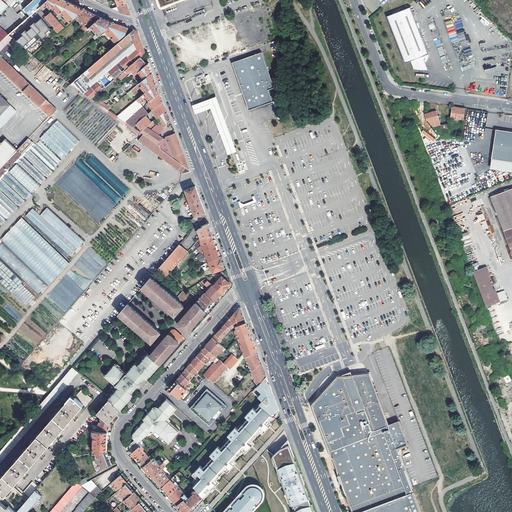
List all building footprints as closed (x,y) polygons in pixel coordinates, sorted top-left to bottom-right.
[(0,0),(0,14),(10,5),(3,0),(0,0)] [(37,10),(40,7),(47,0),(32,0),(24,8),(31,14),(37,10)] [(51,8),(53,6),(59,0),(47,0),(40,7),(43,10),(45,8),(47,4),(51,8)] [(62,11),(71,3),(69,2),(65,0),(59,0),(53,6),(59,13),(62,11)] [(71,21),(77,16),(85,10),(74,5),(71,3),(62,11),(71,21)] [(126,3),(117,6),(111,9),(118,12),(125,14),(129,15),(131,14),(126,3)] [(429,55),(411,8),(387,17),(405,64),(411,62),(414,70),(429,71),(426,63),(425,61),(426,60),(425,56),(429,55)] [(86,30),(88,28),(101,17),(99,16),(85,10),(77,16),(84,25),(82,27),(86,30)] [(56,16),(65,27),(71,21),(62,11),(59,13),(56,16)] [(58,33),(65,27),(56,16),(52,12),(46,16),(55,27),(54,28),(58,33)] [(101,17),(88,28),(90,30),(94,28),(97,32),(94,35),(96,38),(105,30),(114,23),(107,20),(101,17)] [(42,18),(16,41),(27,50),(31,46),(33,47),(38,43),(36,41),(42,36),(44,38),(48,34),(47,32),(50,29),(46,24),(46,23),(42,18)] [(105,30),(115,42),(125,34),(129,28),(123,26),(114,23),(105,30)] [(9,34),(4,30),(0,34),(0,51),(13,38),(9,34)] [(133,30),(71,84),(76,87),(78,89),(79,90),(92,99),(118,76),(141,57),(145,53),(143,48),(141,42),(137,32),(135,30),(133,30)] [(260,52),(230,62),(231,65),(247,105),(248,110),(271,100),(268,89),(273,86),(260,52)] [(0,56),(0,69),(50,116),(56,110),(0,56)] [(138,71),(147,64),(144,60),(141,57),(118,76),(121,80),(132,70),(135,74),(136,73),(138,71)] [(149,63),(147,64),(138,71),(145,79),(153,72),(151,69),(149,63)] [(154,77),(153,72),(145,79),(130,92),(136,99),(139,96),(136,92),(142,87),(146,92),(157,83),(154,77)] [(159,89),(157,83),(146,92),(137,99),(139,102),(140,102),(143,99),(144,100),(148,97),(150,100),(160,92),(160,91),(159,89)] [(136,99),(137,100),(137,99),(146,92),(142,87),(136,92),(139,96),(136,99)] [(160,92),(150,100),(148,102),(153,109),(163,101),(162,97),(160,92)] [(0,128),(16,111),(0,95),(0,128)] [(202,112),(211,109),(229,154),(236,151),(216,97),(214,98),(206,101),(192,106),(195,115),(202,112)] [(125,114),(139,102),(137,99),(137,100),(123,111),(125,114)] [(163,101),(153,109),(152,110),(158,117),(167,110),(165,105),(163,101)] [(140,102),(139,102),(125,114),(130,119),(144,107),(142,105),(140,102)] [(137,124),(146,115),(149,113),(144,107),(130,119),(125,114),(123,111),(117,116),(133,127),(137,124)] [(458,119),(463,120),(465,109),(452,107),(451,118),(454,119),(454,121),(458,121),(458,119)] [(169,115),(167,110),(158,117),(157,118),(164,127),(171,122),(169,115)] [(434,123),(435,127),(441,125),(439,119),(441,118),(440,116),(438,117),(437,112),(430,113),(426,114),(428,123),(431,122),(431,124),(434,123)] [(152,122),(146,115),(137,124),(143,130),(152,122)] [(158,121),(156,119),(152,122),(143,130),(141,132),(160,145),(164,142),(164,140),(164,139),(151,130),(157,125),(155,123),(158,121)] [(58,120),(49,129),(71,150),(80,141),(58,120)] [(140,135),(141,133),(127,123),(125,125),(140,135)] [(449,134),(450,125),(441,125),(435,127),(434,127),(443,135),(449,134)] [(49,129),(40,138),(62,159),(71,150),(49,129)] [(511,132),(496,130),(491,160),(511,162),(511,132)] [(176,134),(167,137),(175,159),(189,170),(183,153),(176,134)] [(0,168),(0,176),(32,142),(29,138),(17,150),(0,168)] [(0,168),(17,150),(5,139),(1,143),(0,141),(0,168)] [(60,160),(40,141),(37,144),(58,163),(60,160)] [(156,142),(152,148),(182,171),(187,174),(189,171),(175,160),(161,149),(159,145),(156,142)] [(57,165),(35,144),(30,148),(53,170),(57,165)] [(52,171),(29,150),(24,155),(47,177),(52,171)] [(93,154),(86,162),(123,196),(130,189),(93,154)] [(45,178),(23,156),(17,162),(40,183),(45,178)] [(80,159),(75,164),(116,203),(121,198),(80,159)] [(511,162),(491,160),(490,169),(511,171),(511,162)] [(39,185),(16,163),(9,171),(31,193),(39,185)] [(30,194),(7,172),(2,178),(25,200),(30,194)] [(24,201),(1,179),(0,180),(0,189),(18,207),(24,201)] [(190,188),(185,190),(195,217),(191,221),(192,221),(196,226),(206,215),(200,200),(195,186),(190,188)] [(503,232),(511,228),(511,187),(489,196),(503,232)] [(17,208),(0,190),(0,200),(13,212),(17,208)] [(0,213),(6,219),(11,214),(0,203),(0,213)] [(77,249),(40,215),(33,208),(26,216),(70,257),(77,249)] [(47,208),(40,215),(77,249),(84,241),(47,208)] [(22,217),(15,224),(63,270),(69,263),(22,217)] [(207,224),(205,225),(203,226),(203,227),(198,229),(201,239),(210,235),(213,234),(211,228),(209,223),(207,224)] [(15,224),(8,232),(56,277),(63,270),(15,224)] [(511,228),(503,232),(511,253),(511,228)] [(8,232),(1,239),(49,285),(56,277),(8,232)] [(210,235),(201,239),(200,239),(202,245),(213,241),(211,238),(210,235)] [(214,244),(213,241),(202,245),(204,250),(215,246),(214,244)] [(3,243),(0,246),(0,257),(38,294),(46,285),(3,243)] [(158,270),(166,278),(191,250),(188,248),(185,251),(179,245),(158,270)] [(215,246),(204,250),(207,256),(217,252),(216,250),(215,246)] [(217,252),(207,256),(209,262),(219,258),(218,255),(217,252)] [(219,258),(209,262),(211,267),(221,263),(220,261),(219,258)] [(22,281),(0,259),(0,281),(11,292),(20,283),(22,281)] [(221,263),(211,267),(213,273),(223,269),(222,266),(221,263)] [(487,267),(472,272),(486,308),(500,303),(487,267)] [(175,316),(184,306),(154,280),(151,277),(142,288),(175,316)] [(219,279),(217,281),(226,289),(230,284),(222,277),(220,279),(219,279)] [(226,289),(217,281),(215,283),(216,284),(214,286),(222,294),(226,289)] [(20,283),(11,292),(27,307),(36,297),(20,283)] [(222,294),(214,286),(213,285),(205,294),(215,302),(222,294)] [(191,298),(183,291),(179,297),(185,302),(184,303),(185,304),(191,298)] [(205,294),(204,293),(200,298),(211,307),(215,302),(205,294)] [(196,303),(206,312),(211,307),(200,298),(196,303)] [(189,331),(206,312),(196,303),(178,323),(179,326),(186,332),(189,331)] [(161,333),(128,304),(119,314),(122,317),(152,343),(161,333)] [(237,310),(234,313),(239,325),(246,323),(244,316),(241,308),(239,307),(237,310)] [(234,313),(229,319),(234,327),(236,326),(239,325),(234,313)] [(119,314),(112,322),(137,344),(142,339),(120,319),(122,317),(119,314)] [(229,319),(224,324),(229,329),(234,327),(229,319)] [(235,329),(238,336),(239,339),(251,334),(247,324),(246,323),(239,325),(236,326),(237,328),(235,329)] [(224,324),(215,335),(221,340),(230,329),(229,329),(224,324)] [(137,344),(144,350),(160,364),(182,339),(182,336),(175,330),(172,330),(154,351),(149,346),(150,344),(149,343),(148,344),(142,339),(137,344)] [(251,334),(239,339),(252,371),(261,362),(258,353),(256,348),(254,344),(251,334)] [(215,335),(213,338),(219,343),(221,340),(215,335)] [(213,338),(205,347),(213,354),(215,356),(220,350),(223,347),(219,343),(213,338)] [(205,347),(201,351),(210,359),(213,354),(205,347)] [(160,364),(144,350),(134,362),(135,363),(130,369),(126,373),(120,368),(116,365),(115,364),(105,376),(115,384),(111,389),(106,396),(110,399),(113,402),(121,410),(131,398),(130,398),(130,393),(132,393),(142,381),(145,377),(145,376),(147,375),(149,375),(150,376),(160,364)] [(201,351),(197,356),(204,363),(205,363),(210,359),(201,351)] [(224,363),(220,360),(216,364),(214,362),(203,375),(212,383),(235,357),(232,354),(224,363)] [(197,356),(190,364),(198,370),(204,363),(197,356)] [(261,362),(252,371),(255,380),(258,384),(266,376),(265,374),(261,362)] [(190,364),(186,368),(186,369),(193,375),(198,370),(190,364)] [(0,462),(78,372),(73,368),(52,392),(22,427),(0,451),(0,462)] [(186,368),(182,374),(189,380),(193,375),(186,369),(186,368)] [(420,511),(412,487),(398,453),(400,453),(399,448),(407,445),(398,422),(388,426),(371,384),(368,374),(360,375),(352,376),(350,371),(346,373),(341,374),(342,377),(338,377),(334,382),(319,397),(312,406),(314,412),(336,469),(346,497),(350,507),(351,511),(420,511)] [(182,374),(176,380),(186,389),(188,387),(185,385),(189,380),(182,374)] [(266,376),(258,384),(252,391),(255,394),(252,397),(260,404),(262,405),(258,410),(256,409),(253,407),(245,415),(248,418),(250,419),(240,430),(238,429),(235,426),(227,435),(230,438),(232,439),(222,450),(220,448),(218,446),(210,455),(212,457),(214,459),(204,470),(202,468),(200,466),(192,475),(195,478),(190,483),(196,489),(203,497),(205,495),(206,496),(210,491),(209,491),(211,489),(213,487),(214,487),(219,481),(216,479),(215,477),(223,469),(224,470),(227,473),(230,470),(229,469),(231,466),(233,464),(234,465),(237,462),(234,460),(232,458),(240,449),(242,451),(245,453),(247,450),(249,447),(251,445),(252,446),(254,443),(252,440),(250,439),(258,430),(260,432),(262,434),(265,431),(264,430),(266,428),(268,426),(269,426),(272,423),(269,421),(267,419),(274,412),(276,413),(279,410),(275,399),(273,400),(272,399),(271,398),(272,397),(270,390),(267,382),(268,380),(266,376)] [(176,380),(169,388),(173,391),(180,397),(186,389),(176,380)] [(273,400),(275,399),(271,388),(268,380),(267,382),(270,390),(272,397),(271,398),(272,399),(273,400)] [(204,395),(201,398),(199,396),(189,408),(209,425),(226,405),(206,388),(202,393),(204,395)] [(0,511),(14,511),(15,511),(8,505),(7,507),(1,502),(58,435),(84,405),(85,406),(92,399),(81,390),(74,398),(72,396),(0,480),(0,511)] [(165,446),(179,430),(169,421),(166,419),(168,416),(176,407),(166,398),(159,406),(157,408),(156,408),(155,408),(152,407),(142,418),(144,419),(143,420),(140,424),(138,426),(135,429),(132,433),(133,436),(136,438),(139,442),(146,436),(148,438),(152,434),(165,446)] [(100,415),(101,416),(109,423),(116,416),(118,413),(121,410),(113,402),(110,399),(106,403),(98,413),(100,415)] [(274,412),(267,419),(269,421),(276,413),(274,412)] [(96,431),(108,432),(110,424),(109,423),(101,416),(96,431)] [(248,418),(238,429),(240,430),(250,419),(248,418)] [(258,430),(250,439),(252,440),(260,432),(258,430)] [(95,453),(107,450),(108,432),(96,431),(91,431),(91,436),(93,436),(93,439),(95,440),(94,453),(95,453)] [(139,442),(136,438),(129,445),(130,449),(139,442)] [(230,438),(220,448),(222,450),(232,439),(230,438)] [(281,446),(282,448),(283,448),(284,447),(286,446),(288,446),(293,458),(294,457),(287,440),(281,446)] [(139,442),(130,449),(131,454),(137,460),(147,452),(144,448),(145,447),(142,444),(141,445),(139,442)] [(313,511),(303,485),(304,484),(303,479),(300,474),(299,474),(293,458),(288,446),(286,446),(284,447),(283,448),(282,448),(280,449),(278,451),(276,453),(273,456),(276,465),(279,471),(282,481),(283,484),(284,484),(286,487),(285,487),(286,492),(290,502),(291,505),(293,504),(295,510),(294,511),(313,511)] [(240,449),(232,458),(234,460),(242,451),(240,449)] [(112,463),(107,450),(95,453),(101,470),(112,463)] [(147,452),(137,460),(143,467),(153,458),(147,452)] [(153,458),(143,467),(152,477),(161,469),(166,465),(163,462),(160,465),(153,457),(153,458)] [(212,457),(202,468),(204,470),(214,459),(212,457)] [(161,469),(152,477),(161,487),(170,480),(161,469)] [(223,469),(215,477),(216,479),(224,470),(223,469)] [(118,491),(127,483),(120,475),(111,483),(118,491)] [(90,492),(95,497),(102,491),(90,480),(88,481),(81,485),(82,486),(90,492)] [(170,480),(161,487),(168,495),(176,487),(173,484),(170,480)] [(76,481),(49,511),(59,511),(82,486),(81,485),(77,482),(76,481)] [(32,482),(23,493),(28,497),(34,490),(37,487),(32,482)] [(125,500),(134,491),(127,483),(118,491),(116,492),(120,497),(119,498),(122,502),(125,500)] [(245,486),(221,511),(223,511),(234,501),(236,498),(246,488),(247,486),(250,485),(251,484),(253,484),(255,484),(256,485),(257,485),(259,486),(260,487),(261,488),(262,489),(263,491),(263,492),(263,493),(263,495),(263,496),(263,498),(262,499),(262,500),(260,501),(259,501),(249,511),(252,511),(261,502),(262,502),(263,500),(264,498),(264,495),(264,492),(263,489),(262,488),(261,486),(258,484),(255,483),(251,483),(250,484),(247,485),(245,486)] [(246,511),(248,511),(249,511),(259,501),(260,501),(262,500),(262,499),(263,498),(263,496),(263,495),(263,493),(263,492),(263,491),(262,489),(261,488),(260,487),(259,486),(257,485),(256,485),(255,484),(253,484),(251,484),(250,485),(247,486),(246,488),(236,498),(239,500),(236,504),(234,501),(223,511),(246,511)] [(176,487),(168,495),(175,503),(180,498),(182,496),(184,494),(178,486),(176,487)] [(182,496),(185,498),(194,509),(198,506),(204,498),(203,497),(196,489),(192,492),(193,494),(188,498),(184,494),(182,496)] [(34,490),(28,497),(15,511),(14,511),(27,511),(34,504),(41,496),(39,494),(35,491),(34,490)] [(132,508),(142,500),(134,491),(125,500),(132,508)] [(82,511),(95,497),(90,492),(76,509),(73,511),(82,511)] [(180,498),(175,503),(182,511),(191,511),(193,511),(194,509),(185,498),(182,500),(180,498)] [(144,511),(149,508),(142,500),(132,508),(131,509),(133,511),(144,511)]
